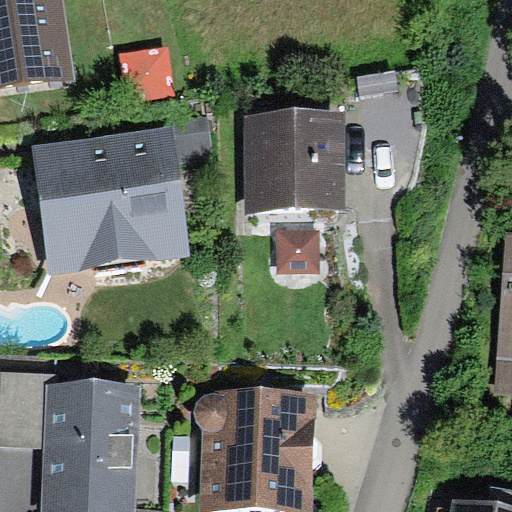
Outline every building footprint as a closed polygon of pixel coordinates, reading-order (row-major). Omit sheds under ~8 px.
[(0,0),(0,94),(70,85),(58,0),(0,0)] [(124,54),(129,102),(177,98),(173,49),(124,54)] [(417,73),(356,83),(367,153),(429,143),(417,73)] [(174,126),(178,168),(215,164),(211,122),(174,126)] [(292,124),(249,124),(250,220),(346,219),(345,123),(292,124)] [(173,138),(36,157),(53,282),(190,263),(173,138)] [(322,236),(276,237),(278,282),(324,280),(322,236)] [(511,239),(506,239),(503,288),(498,395),(511,396),(511,239)] [(47,380),(0,378),(0,452),(42,454),(40,511),(133,511),(138,399),(46,395),(47,380)] [(232,405),(210,404),(208,511),(313,511),(315,406),(232,405)]
